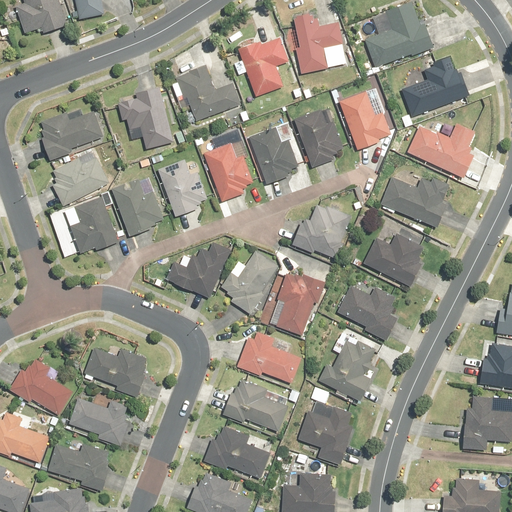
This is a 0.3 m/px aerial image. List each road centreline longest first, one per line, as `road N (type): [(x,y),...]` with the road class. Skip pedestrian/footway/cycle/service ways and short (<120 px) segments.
road 1 (residential): [(511,180),(418,370),(379,511)]
road 2 (residential): [(140,511),(197,366),(196,346),(187,329),(95,295)]
road 3 (residential): [(0,99),(144,40),(213,0)]
road 4 (residential): [(0,159),(49,307)]
